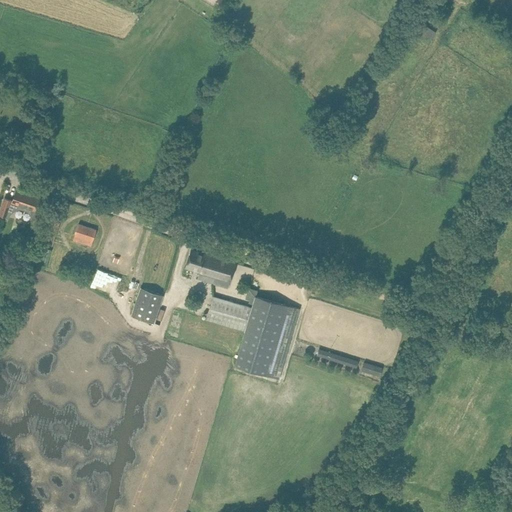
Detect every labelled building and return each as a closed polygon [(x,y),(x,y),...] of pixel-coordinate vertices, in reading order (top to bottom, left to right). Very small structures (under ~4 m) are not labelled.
[(428,39),(435,31),(419,20),(413,28),(428,39)] [(43,221),(46,211),(39,209),(39,210),(38,210),(42,199),(16,190),(12,201),(11,201),(12,200),(5,197),(0,210),(0,213),(6,216),(7,212),(9,213),(12,210),(16,208),(20,207),(24,208),(28,210),(30,213),(37,215),(36,219),(43,221)] [(46,231),(42,241),(50,244),(51,240),(53,240),(59,222),(51,220),(47,231),(46,231)] [(73,239),(91,244),(96,229),(78,224),(73,239)] [(215,275),(212,283),(227,288),(235,263),(191,249),(185,266),(215,275)] [(141,286),(137,296),(131,315),(153,322),(160,303),(163,294),(141,286)] [(207,319),(245,330),(235,365),(279,378),(299,308),(255,295),(251,311),(213,299),(207,319)] [(359,360),(319,348),(317,355),(357,367),(359,360)] [(382,366),(364,361),(362,370),(380,376),(382,366)]
